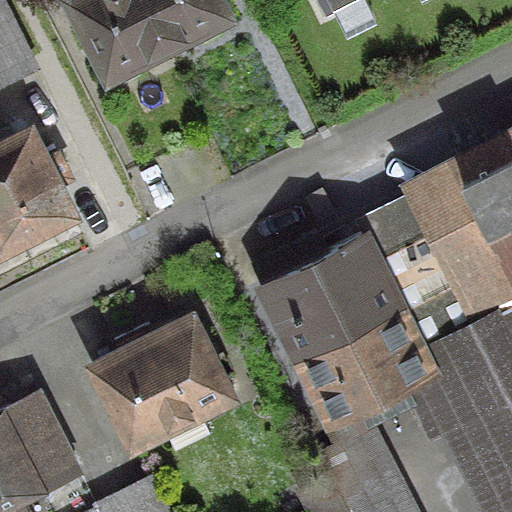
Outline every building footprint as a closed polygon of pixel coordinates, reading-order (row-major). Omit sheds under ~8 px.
[(66,0),(103,72),(109,69),(120,77),(134,70),(136,56),(161,44),(140,0),(66,0)] [(140,0),(161,44),(188,30),(199,38),(214,30),(214,17),(220,14),(212,0),(140,0)] [(0,71),(28,58),(0,2),(0,71)] [(0,242),(65,210),(50,182),(64,174),(52,150),(38,157),(23,129),(0,140),(0,242)] [(436,417),(484,511),(511,511),(511,151),(320,248),(314,235),(251,266),(327,419),(355,405),(363,421),(406,399),(419,425),(436,417)] [(88,363),(127,441),(225,393),(186,315),(88,363)] [(0,511),(46,511),(34,486),(73,467),(34,390),(0,407),(0,511)] [(401,511),(365,439),(318,463),(343,511),(401,511)] [(305,511),(341,511),(322,473),(293,488),(305,511)] [(118,490),(129,511),(165,511),(147,476),(118,490)] [(129,511),(118,490),(90,504),(92,507),(81,511),(129,511)]
